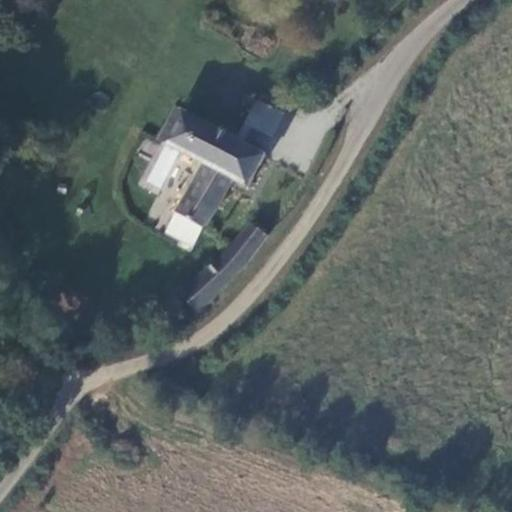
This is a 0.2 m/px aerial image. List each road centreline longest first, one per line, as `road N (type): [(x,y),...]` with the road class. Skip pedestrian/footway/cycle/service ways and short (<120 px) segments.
road 1 (unclassified): [(87,379),(177,355),(243,305),(320,203),(404,55),(462,0)]
road 2 (residential): [(87,379),(0,492)]
